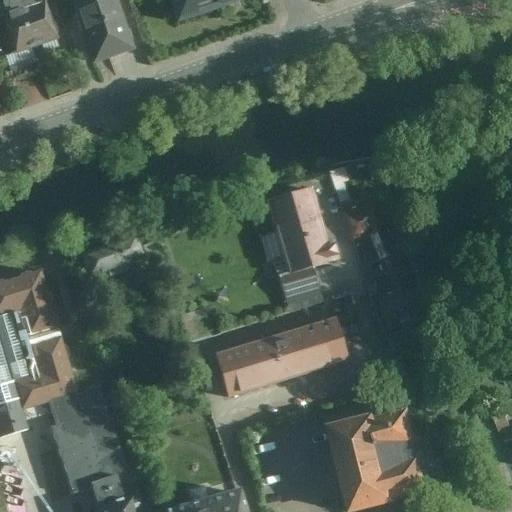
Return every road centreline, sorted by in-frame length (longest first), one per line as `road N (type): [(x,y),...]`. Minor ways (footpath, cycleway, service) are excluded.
road 1 (tertiary): [(308,39),(0,146)]
road 2 (tertiary): [(422,0),(308,39)]
